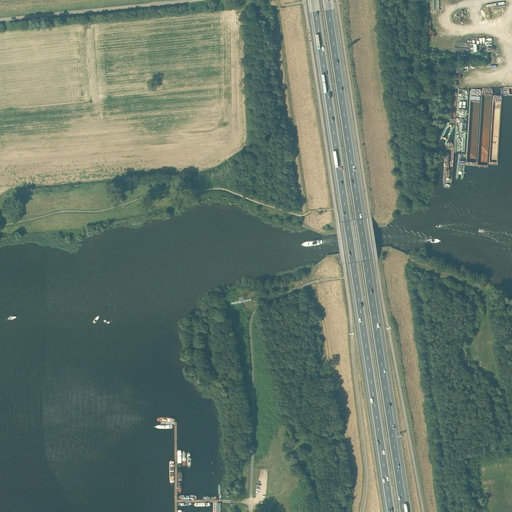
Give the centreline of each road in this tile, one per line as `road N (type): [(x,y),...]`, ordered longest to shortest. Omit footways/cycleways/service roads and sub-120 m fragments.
road 1 (motorway): [(313,0),(390,511)]
road 2 (motorway): [(403,511),(326,0)]
road 3 (unclassified): [(0,20),(194,0)]
